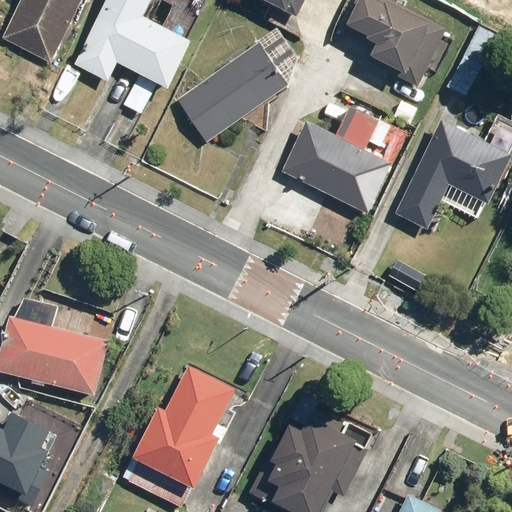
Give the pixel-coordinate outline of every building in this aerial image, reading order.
[(29,0),(12,35),(61,59),(90,0),(29,0)] [(161,0),(112,0),(81,61),(115,78),(124,61),(131,64),(175,87),(200,38),(154,14),(161,0)] [(262,0),(296,17),(305,0),(262,0)] [(455,27),(398,0),(362,0),(341,45),(427,85),(455,27)] [(511,1),(509,0),(501,0),(494,16),(511,24),(511,1)] [(297,85),(268,42),(182,103),(211,145),(297,85)] [(484,62),(468,54),(453,85),(461,89),(469,93),(484,62)] [(389,118),(359,104),(344,135),(313,120),(288,170),(378,213),(402,163),(374,149),(389,118)] [(492,135),(467,123),(441,135),(399,213),(432,230),(448,200),(483,218),(490,204),(497,208),(511,179),(511,116),(503,112),(492,135)] [(111,337),(13,316),(1,367),(100,388),(111,337)] [(173,407),(163,403),(130,478),(187,503),(198,479),(202,481),(222,435),(218,434),(239,384),(192,364),(173,407)] [(327,511),(365,429),(317,408),(308,427),(294,421),(283,445),(279,443),(257,492),(301,511),(327,511)] [(59,433),(20,415),(0,457),(0,481),(35,497),(46,475),(40,472),(59,433)] [(443,511),(446,507),(411,490),(400,511),(443,511)] [(211,511),(215,503),(198,496),(191,511),(211,511)]
